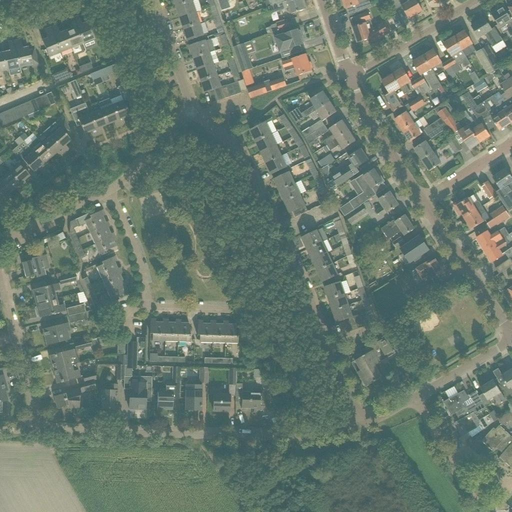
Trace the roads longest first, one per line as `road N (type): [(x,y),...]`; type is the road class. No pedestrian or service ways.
road 1 (unclassified): [(36,429),(327,435),(359,424)]
road 2 (residential): [(312,310),(148,306),(135,246),(111,193)]
road 3 (residential): [(312,310),(254,170),(191,113)]
road 4 (residential): [(36,429),(0,269)]
road 5 (residential): [(511,335),(422,199)]
road 6 (residential): [(346,73),(481,0)]
road 7 (residential): [(422,199),(346,73)]
road 8 (residential): [(359,424),(312,310)]
